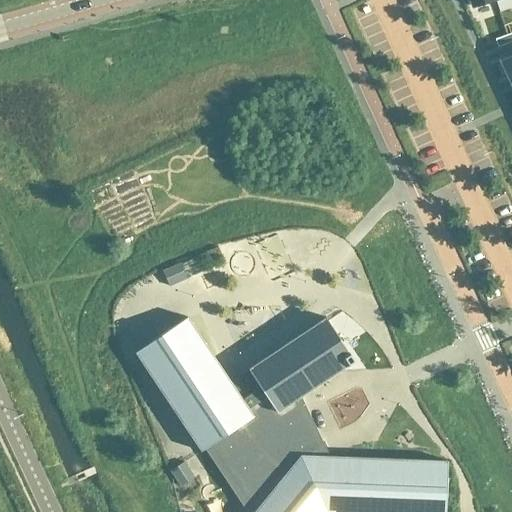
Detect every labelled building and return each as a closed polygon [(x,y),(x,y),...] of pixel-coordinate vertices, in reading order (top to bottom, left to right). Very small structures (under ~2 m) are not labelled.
[(505,35),(494,39),(497,47),(508,43),(505,35)] [(511,59),(502,64),(510,83),(511,81),(511,59)] [(179,264),(162,272),(168,287),(186,279),(179,264)] [(444,511),(447,461),(322,456),(295,400),(354,361),(325,317),(247,369),(249,372),(231,384),(187,318),(134,353),(200,452),(209,446),(253,511),(444,511)] [(184,462),(170,471),(180,486),(193,477),(184,462)]
